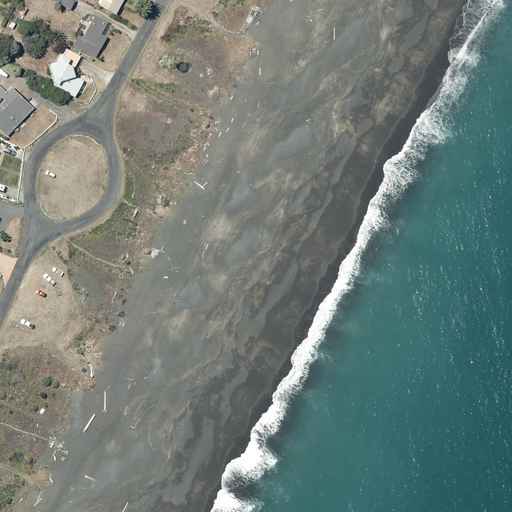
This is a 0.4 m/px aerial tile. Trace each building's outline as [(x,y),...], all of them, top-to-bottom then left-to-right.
[(74,0),(50,0),(69,10),(74,0)] [(121,0),(99,0),(97,4),(114,13),(121,0)] [(106,22),(91,13),(80,34),(77,33),(71,45),(94,57),(105,37),(100,34),(106,22)] [(79,56),(65,48),(61,54),(58,52),(58,53),(58,54),(57,56),(57,57),(56,58),(55,58),(55,59),(54,60),(53,61),(52,61),(51,62),(50,63),(49,63),(48,63),(47,63),(53,87),(74,98),(85,78),(71,71),(79,56)] [(5,92),(0,87),(0,130),(6,136),(32,108),(10,87),(5,92)]
